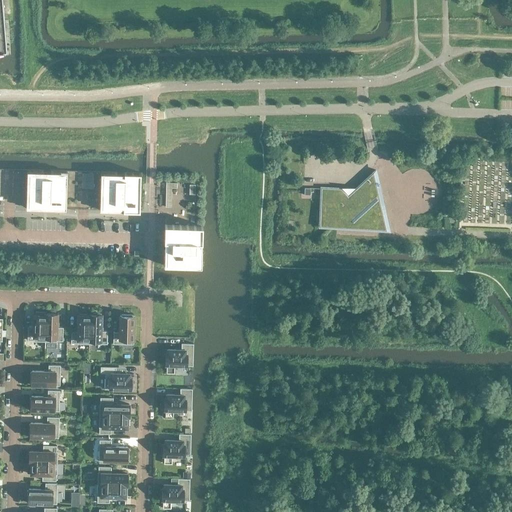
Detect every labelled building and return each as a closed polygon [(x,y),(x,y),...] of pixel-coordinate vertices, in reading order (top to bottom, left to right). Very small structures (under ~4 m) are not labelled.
[(66,209),(67,172),(67,171),(51,171),(51,173),(43,173),(43,170),(27,170),(26,208),(42,209),(42,206),(50,206),(50,209),(66,209)] [(140,211),(141,173),(124,173),(124,175),(117,175),(117,172),(100,172),(99,210),(116,210),(116,208),(124,208),(123,211),(140,211)] [(380,228),(385,229),(373,174),(348,196),(342,189),(322,188),(321,207),(324,207),(323,223),(346,224),(343,227),(353,227),(355,224),(358,228),(380,229),(380,228)] [(202,242),(203,225),(165,224),(164,241),(167,241),(167,248),(164,248),(164,265),(202,266),(202,249),(200,249),(200,242),(202,242)] [(45,341),(46,314),(45,314),(45,312),(35,312),(35,315),(34,315),(34,326),(28,326),(28,340),(34,340),(34,341),(45,341)] [(93,314),(90,314),(89,344),(101,344),(107,344),(107,331),(101,331),(102,315),(101,314),(101,313),(93,313),(93,314)] [(58,314),(46,314),(45,341),(57,342),(57,341),(63,341),(63,327),(57,327),(58,314)] [(89,344),(90,314),(89,314),(89,315),(87,315),(87,314),(79,314),(79,315),(78,315),(77,332),(71,331),(71,343),(77,343),(77,344),(89,344)] [(114,332),(113,344),(134,344),(135,316),(133,316),(133,314),(122,314),(122,316),(120,315),(120,332),(114,332)] [(167,365),(166,373),(175,373),(175,365),(193,365),(194,343),(193,343),(181,343),(181,349),(168,349),(168,353),(166,353),(166,354),(164,354),(164,363),(166,364),(166,365),(167,365)] [(61,365),(49,365),(48,371),(32,371),(32,372),(30,372),(30,384),(32,384),(32,385),(60,386),(61,365)] [(116,367),(101,366),(101,373),(105,373),(105,389),(131,389),(131,388),(133,388),(133,379),(131,378),(131,377),(129,377),(130,373),(116,373),(116,367)] [(165,398),(165,399),(163,399),(163,409),(164,409),(164,410),(165,410),(165,418),(173,418),(174,410),(192,410),(192,388),(180,388),(180,394),(166,394),(166,398),(165,398)] [(31,409),(31,410),(59,411),(60,390),(48,390),(48,396),(31,396),(31,397),(30,397),(29,409),(31,409)] [(100,403),(99,415),(129,416),(129,413),(130,413),(130,405),(129,405),(129,404),(113,404),(113,398),(100,397),(100,403)] [(129,416),(99,415),(99,427),(99,433),(111,434),(111,428),(128,428),(128,427),(129,427),(129,419),(128,419),(128,416),(129,416)] [(30,436),(30,437),(59,438),(59,417),(47,417),(47,423),(31,422),(31,424),(29,424),(29,435),(30,436)] [(179,440),(165,439),(165,443),(164,443),(163,444),(162,444),(161,454),(163,454),(163,455),(164,455),(164,457),(164,463),(172,463),(172,455),(190,456),(191,434),(179,433),(179,440)] [(111,440),(99,440),(99,460),(127,461),(127,460),(129,460),(129,448),(128,448),(128,447),(111,446),(111,440)] [(30,451),(30,462),(57,463),(58,452),(57,451),(57,445),(43,445),(43,451),(30,451)] [(57,475),(57,463),(30,462),(30,463),(28,463),(28,473),(31,473),(31,474),(42,474),(42,480),(56,481),(56,475),(57,475)] [(98,472),(97,484),(126,485),(127,485),(127,482),(128,482),(129,474),(128,474),(128,473),(111,473),(111,466),(99,466),(98,472)] [(190,478),(178,478),(178,484),(164,484),(164,488),(162,488),(162,489),(160,489),(160,499),(162,499),(162,500),(163,500),(163,508),(171,508),(171,500),(189,500),(190,478)] [(28,502),(28,503),(57,504),(57,483),(45,483),(45,489),(29,489),(29,490),(27,490),(27,502),(28,502)] [(126,488),(126,485),(97,484),(97,496),(97,502),(109,503),(109,497),(126,497),(126,496),(127,496),(127,488),(126,488)] [(71,492),(71,502),(79,502),(79,492),(71,492)]
